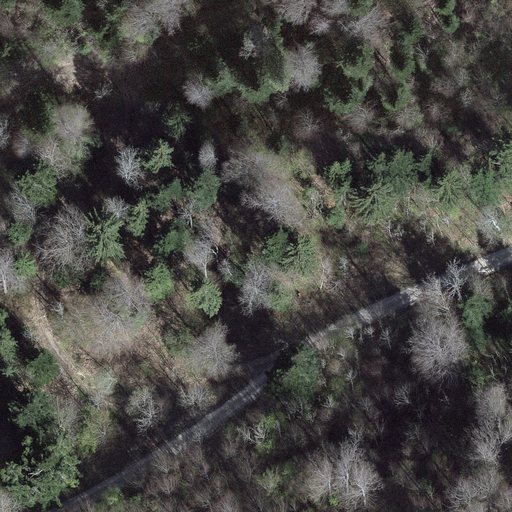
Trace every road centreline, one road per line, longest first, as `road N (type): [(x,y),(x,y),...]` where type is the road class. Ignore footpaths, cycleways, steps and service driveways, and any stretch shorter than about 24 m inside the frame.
road 1 (track): [(0,104),(68,63),(91,59),(129,83),(132,116),(61,230),(39,293),(42,321),(78,380),(144,396),(285,359)]
road 2 (unclassified): [(56,511),(209,425),(319,337),(511,252)]
